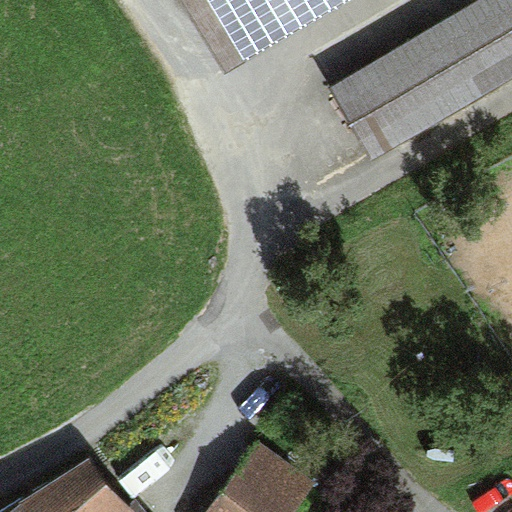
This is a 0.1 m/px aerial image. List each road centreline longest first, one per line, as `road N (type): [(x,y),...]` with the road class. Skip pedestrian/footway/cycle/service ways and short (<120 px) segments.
road 1 (track): [(132,0),(173,65),(230,191),(239,278),(212,331)]
road 2 (track): [(437,511),(212,331)]
road 3 (track): [(212,331),(52,456),(0,478)]
